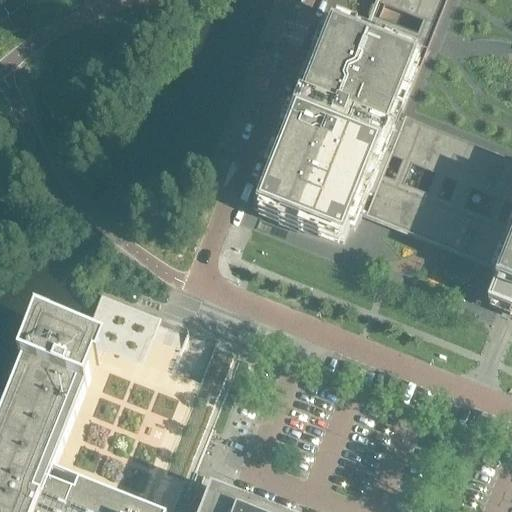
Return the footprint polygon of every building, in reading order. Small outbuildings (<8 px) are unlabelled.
[(370,25),(376,27),(422,46),(426,35),(431,22),(432,21),(439,0),(379,0),(380,0),(379,1),(374,15),(370,25)] [(355,215),(392,122),(421,47),(422,46),(376,27),(370,25),(369,27),(364,41),(334,29),(309,92),(261,212),(343,245),(355,215)] [(402,108),(406,110),(415,90),(425,94),(437,65),(422,59),(402,108)] [(503,274),(511,251),(511,169),(392,122),(355,215),(503,274)] [(511,251),(503,274),(491,304),(497,306),(499,307),(509,311),(511,312),(511,251)] [(240,363),(233,360),(235,356),(215,348),(200,385),(174,375),(189,338),(186,337),(180,352),(152,341),(161,320),(101,297),(83,342),(38,324),(0,418),(0,511),(172,511),(181,491),(188,494),(196,474),(240,363)] [(261,511),(232,501),(212,493),(216,483),(196,474),(188,494),(181,491),(172,511),(261,511)]
